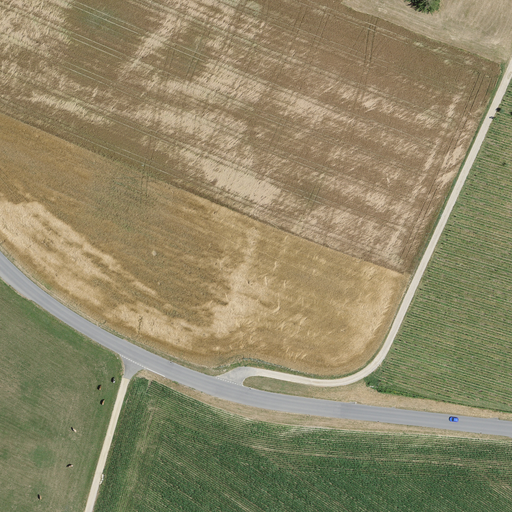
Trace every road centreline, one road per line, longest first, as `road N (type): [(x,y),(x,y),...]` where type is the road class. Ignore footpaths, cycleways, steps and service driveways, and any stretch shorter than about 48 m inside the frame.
road 1 (tertiary): [(511,429),(222,393),(131,357),(0,264)]
road 2 (track): [(222,393),(239,372),(315,385),(364,375),(387,342),(511,62)]
road 3 (track): [(87,511),(131,357)]
